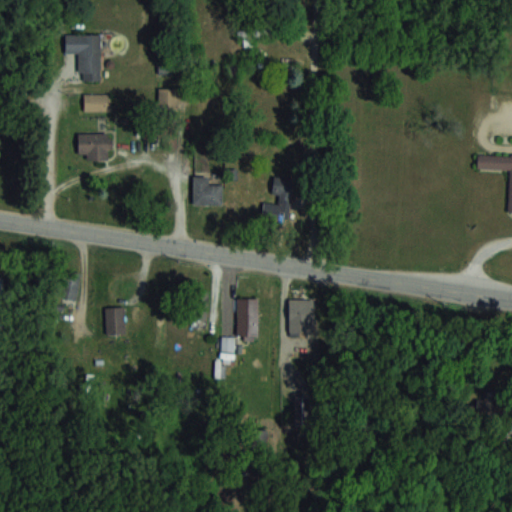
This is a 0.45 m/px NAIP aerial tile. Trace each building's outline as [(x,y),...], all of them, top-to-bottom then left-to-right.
[(101,80),(101,33),(65,33),(65,51),(78,51),(78,80),(101,80)] [(228,62),(228,77),(237,77),(237,62),(228,62)] [(176,109),(176,88),(159,88),(159,109),(176,109)] [(83,111),(110,111),(110,94),(83,94),(83,111)] [(162,148),(176,148),(176,130),(162,130),(162,148)] [(78,157),(111,157),(111,133),(78,133),(78,157)] [(511,154),(477,153),(477,168),(509,169),(508,211),(511,211),(511,154)] [(273,196),(295,196),(295,174),(273,174),(273,196)] [(192,203),(223,203),(223,183),(209,183),(209,175),(192,175),(192,203)] [(286,225),(290,204),(264,200),(261,221),(286,225)] [(80,273),(64,271),(62,298),(77,299),(80,273)] [(190,319),(207,319),(207,290),(190,290),(190,319)] [(257,339),(257,297),(237,297),(237,339),(257,339)] [(288,303),(288,332),(313,332),(313,303),(288,303)] [(124,306),(105,306),(105,333),(124,333),(124,306)] [(267,429),(252,429),(252,449),(267,449),(267,429)]
